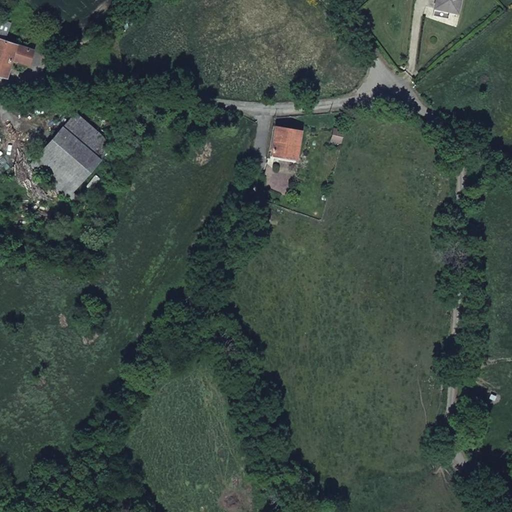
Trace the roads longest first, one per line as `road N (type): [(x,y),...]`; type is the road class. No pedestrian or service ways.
road 1 (unclassified): [(0,84),(295,110),(397,89)]
road 2 (unclassified): [(456,147),(463,199),(449,421),(459,460),(503,511)]
road 3 (track): [(16,85),(134,0)]
